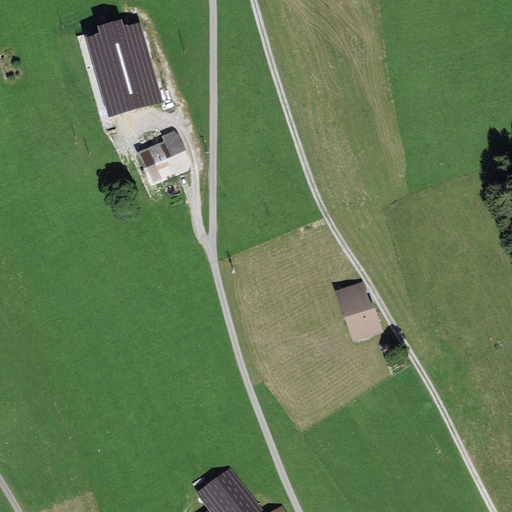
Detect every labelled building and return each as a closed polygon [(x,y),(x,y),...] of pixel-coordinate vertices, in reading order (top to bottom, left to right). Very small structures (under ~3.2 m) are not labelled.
[(110,115),(160,101),(140,30),(122,35),(119,24),(100,29),(103,41),(90,44),(110,115)] [(0,57),(0,63),(6,79),(21,74),(12,49),(3,52),(5,55),(0,57)] [(154,180),(187,165),(173,134),(165,138),(169,146),(155,152),(153,148),(142,153),(154,180)] [(375,329),(376,332),(381,330),(373,306),(368,308),(360,287),(342,293),(357,336),(375,329)] [(214,511),(255,511),(258,510),(234,480),(236,478),(232,473),(201,496),(209,506),(213,511),(214,511)]
